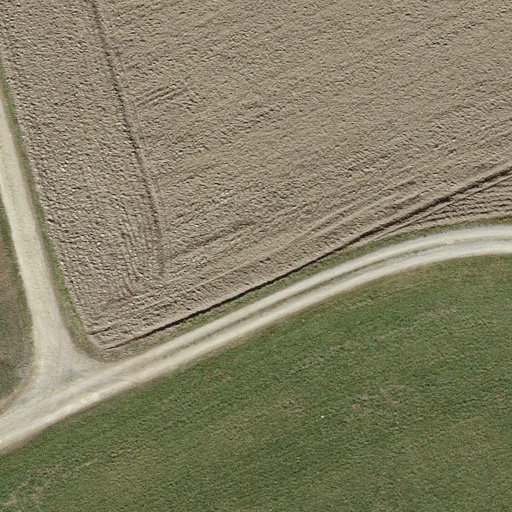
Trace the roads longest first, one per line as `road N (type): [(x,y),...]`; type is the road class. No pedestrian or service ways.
road 1 (track): [(0,424),(37,388),(421,244),(511,255)]
road 2 (track): [(37,388),(0,206)]
